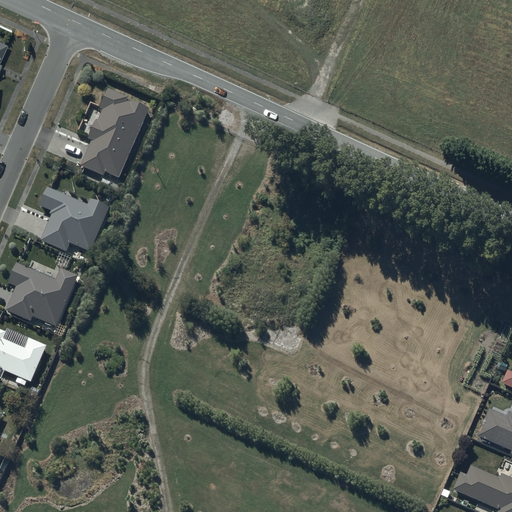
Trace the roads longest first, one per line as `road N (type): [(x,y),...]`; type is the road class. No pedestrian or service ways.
road 1 (residential): [(511,219),(72,20)]
road 2 (residential): [(18,149),(72,20)]
road 3 (track): [(305,126),(362,0)]
